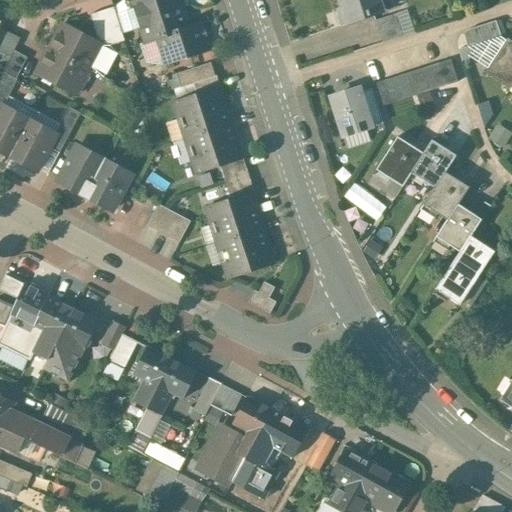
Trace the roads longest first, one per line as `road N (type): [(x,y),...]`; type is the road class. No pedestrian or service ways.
road 1 (residential): [(19,212),(247,333),(299,339)]
road 2 (residential): [(267,85),(511,10)]
road 3 (tertiary): [(267,85),(314,226),(356,311)]
road 4 (tertiary): [(356,311),(397,372),(460,436)]
